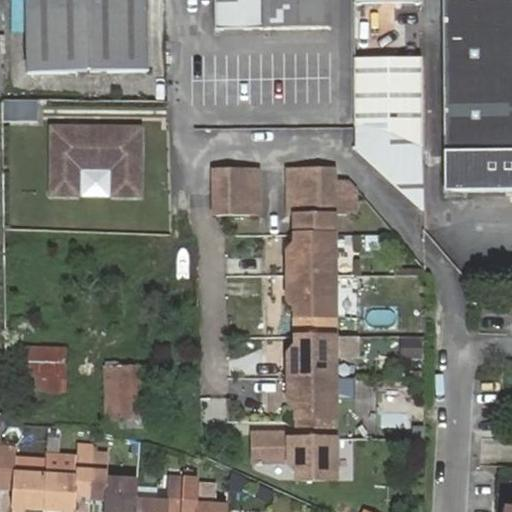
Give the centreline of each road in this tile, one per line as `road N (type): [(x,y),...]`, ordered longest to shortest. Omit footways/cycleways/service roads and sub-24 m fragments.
road 1 (residential): [(215,392),(214,240),(190,187),(190,142),(336,145),(424,246)]
road 2 (residential): [(448,511),(452,348)]
